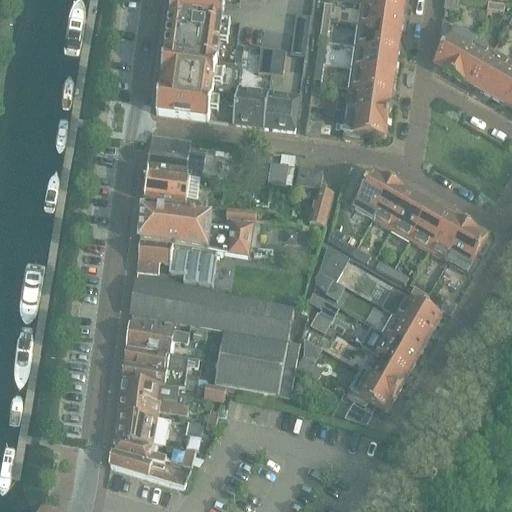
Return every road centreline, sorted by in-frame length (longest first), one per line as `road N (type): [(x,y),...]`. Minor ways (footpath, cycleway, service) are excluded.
road 1 (residential): [(75,511),(151,0)]
road 2 (residential): [(511,226),(410,166),(423,85)]
road 3 (residential): [(416,511),(511,346)]
road 4 (unclassified): [(418,395),(511,236)]
